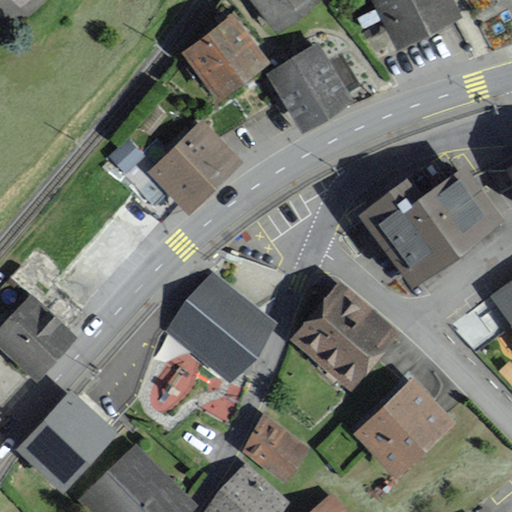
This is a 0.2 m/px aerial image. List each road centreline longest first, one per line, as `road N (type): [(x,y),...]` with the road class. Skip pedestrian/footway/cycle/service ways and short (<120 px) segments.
road 1 (secondary): [(0,441),(181,244),(234,201),(350,133),(511,77)]
road 2 (tertiary): [(315,247),(236,441),(195,511)]
road 3 (residential): [(315,247),(405,316),(511,427)]
road 4 (tertiary): [(511,123),(378,163),(338,200),(315,247)]
